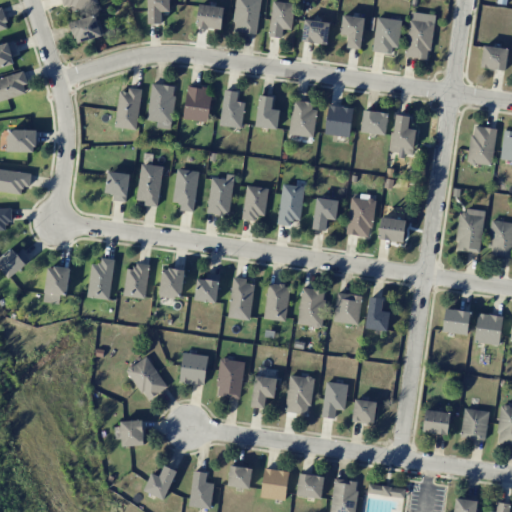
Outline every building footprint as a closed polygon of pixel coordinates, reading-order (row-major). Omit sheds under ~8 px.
[(72,10),(98,2),(97,0),(61,0),(63,7),(70,5),(72,10)] [(168,11),(168,0),(147,0),(148,24),(161,23),(161,11),(168,11)] [(235,0),(233,31),(256,33),(259,0),(235,0)] [(291,29),(294,4),(272,1),(268,36),(281,38),(282,28),(291,29)] [(220,29),(224,7),(199,4),(195,25),(220,29)] [(434,15),(410,12),(404,56),(428,59),(434,15)] [(75,43),(103,35),(96,13),(69,22),(75,43)] [(364,18),(342,14),(339,34),(348,35),(346,47),(360,49),(364,18)] [(400,20),(377,16),(371,50),(395,54),(400,20)] [(302,41),(326,44),(329,22),(304,19),(302,41)] [(17,53),(13,40),(0,44),(0,67),(14,64),(11,55),(17,53)] [(480,66),(504,71),(508,50),(483,45),(480,66)] [(0,100),(25,93),(22,85),(26,83),(23,71),(0,77),(0,100)] [(146,120),(156,121),(156,127),(169,129),(175,86),(151,83),(146,120)] [(206,121),(211,87),(187,84),(182,118),(206,121)] [(113,126),(135,130),(141,89),(127,87),(127,92),(119,91),(113,126)] [(241,128),(244,102),(236,101),(237,91),(223,90),(219,126),(241,128)] [(277,128),(278,110),(271,109),(272,96),(258,95),(256,127),(277,128)] [(313,136),(316,104),(291,102),(289,134),(313,136)] [(325,134),(349,137),(352,107),(327,105),(325,134)] [(361,132),(385,134),(387,113),(362,110),(361,132)] [(412,154),(415,129),(407,128),(409,116),(395,114),(391,153),(404,155),(404,153),(412,154)] [(495,128),(471,126),(467,163),(492,165),(495,128)] [(35,130),(8,129),(8,151),(35,152),(35,130)] [(511,160),(511,131),(502,130),(500,159),(511,160)] [(143,205),(158,206),(162,166),(140,163),(136,200),(144,200),(143,205)] [(198,171),(177,168),(172,202),(180,203),(179,210),(192,212),(198,171)] [(0,191),(21,194),(22,185),(29,186),(30,173),(0,169),(0,191)] [(112,200),(126,201),(129,173),(107,171),(105,193),(113,193),(112,200)] [(210,177),(207,213),(229,215),(233,174),(226,174),(225,179),(210,177)] [(303,186),(281,184),(277,224),(289,225),(290,219),(300,220),(303,186)] [(264,216),(267,187),(245,186),(242,219),(255,220),(256,215),(264,216)] [(370,236),(374,200),(350,197),(346,234),(370,236)] [(325,230),(326,219),(335,220),(337,200),(315,198),(312,229),(325,230)] [(0,230),(5,230),(5,221),(11,221),(10,208),(0,208),(0,230)] [(454,249),(478,252),(484,212),(460,208),(454,249)] [(404,241),(405,219),(380,218),(379,239),(404,241)] [(488,255),(511,257),(511,249),(511,222),(491,220),(488,255)] [(0,268),(9,279),(30,260),(21,250),(16,254),(10,247),(0,256),(0,268)] [(109,299),(113,259),(100,258),(100,264),(91,263),(87,297),(109,299)] [(145,298),(148,264),(134,263),(133,269),(126,268),(123,296),(145,298)] [(47,266),(43,302),(58,304),(59,295),(66,295),(69,268),(47,266)] [(159,297),(181,298),(183,269),(161,268),(159,297)] [(196,279),(195,301),(217,302),(218,274),(206,274),(206,279),(196,279)] [(228,318),(250,320),(253,280),(232,279),(228,318)] [(264,319),(286,320),(288,285),(266,284),(264,319)] [(298,325),(321,326),(323,289),(300,288),(298,325)] [(357,325),(362,296),(337,292),(332,321),(357,325)] [(381,311),(382,298),(368,297),(365,329),(387,331),(389,311),(381,311)] [(469,311),(445,308),(442,332),(467,334),(469,311)] [(502,316),(477,313),(474,342),(499,345),(502,316)] [(207,355),(181,353),(179,382),(205,384),(207,355)] [(126,370),(146,400),(167,387),(146,356),(126,370)] [(239,399),(244,362),(220,358),(215,395),(239,399)] [(284,411),(308,415),(313,378),(289,375),(284,411)] [(265,397),(274,397),(276,378),(254,376),(251,407),(264,408),(265,397)] [(344,410),(346,384),(325,382),(321,417),(334,418),(335,409),(344,410)] [(352,421),(374,422),(375,401),(353,400),(352,421)] [(495,442),(511,444),(511,406),(501,405),(495,442)] [(461,438),(486,439),(487,410),(462,409),(461,438)] [(448,434),(449,412),(424,410),(422,432),(448,434)] [(120,421),(121,446),(143,445),(142,420),(120,421)] [(250,488),(251,467),(229,465),(228,486),(250,488)] [(150,473),(143,491),(165,499),(175,470),(163,466),(159,476),(150,473)] [(260,497),(285,500),(288,471),(263,468),(260,497)] [(210,508),(213,483),(205,482),(206,472),(192,470),(189,506),(210,508)] [(297,496),(322,497),(323,475),(298,474),(297,496)] [(329,511),(354,511),(357,481),(333,478),(329,511)] [(367,492),(404,498),(405,489),(368,483),(367,492)] [(475,511),(477,501),(455,498),(453,511),(475,511)]
